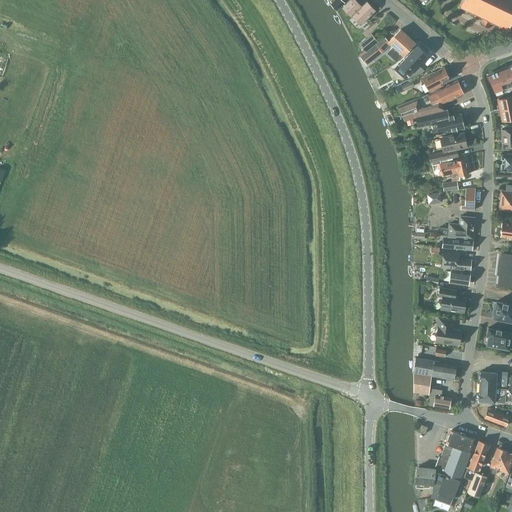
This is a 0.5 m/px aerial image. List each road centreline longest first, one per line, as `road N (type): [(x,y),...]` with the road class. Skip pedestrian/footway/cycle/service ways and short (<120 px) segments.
road 1 (tertiary): [(371,399),(357,168),(276,0)]
road 2 (unclassified): [(371,399),(0,268)]
road 3 (tertiary): [(462,425),(487,178),(485,113),(462,65)]
